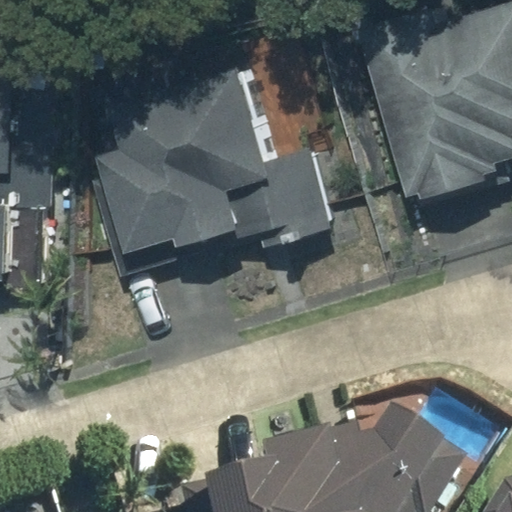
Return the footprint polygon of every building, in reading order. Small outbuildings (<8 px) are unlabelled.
[(417,196),(496,178),(492,161),(511,156),(511,0),(478,0),(378,23),(417,196)] [(335,228),(330,201),(315,127),(321,126),(301,26),(289,28),(96,66),(131,241),(240,219),(243,233),(281,225),(284,238),(335,228)] [(6,166),(13,166),(16,98),(0,97),(0,273),(8,274),(11,199),(4,199),(6,166)] [(431,511),(461,463),(436,448),(433,452),(381,421),(362,449),(351,448),(349,435),(259,453),(265,479),(195,494),(198,511),(431,511)] [(511,511),(511,499),(503,511),(511,511)]
